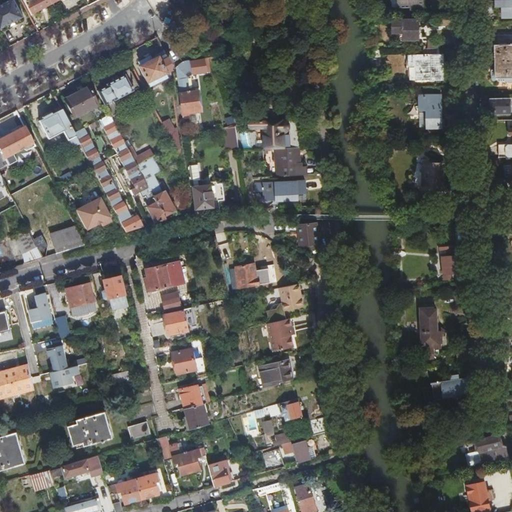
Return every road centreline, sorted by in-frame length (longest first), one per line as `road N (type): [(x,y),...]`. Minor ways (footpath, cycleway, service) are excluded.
road 1 (residential): [(468,0),(474,210)]
road 2 (residential): [(323,307),(364,511)]
road 3 (residential): [(474,210),(497,400)]
road 4 (residential): [(165,423),(123,252)]
road 5 (residential): [(149,7),(0,85)]
road 6 (residential): [(276,217),(123,252)]
road 7 (residential): [(123,252),(0,285)]
